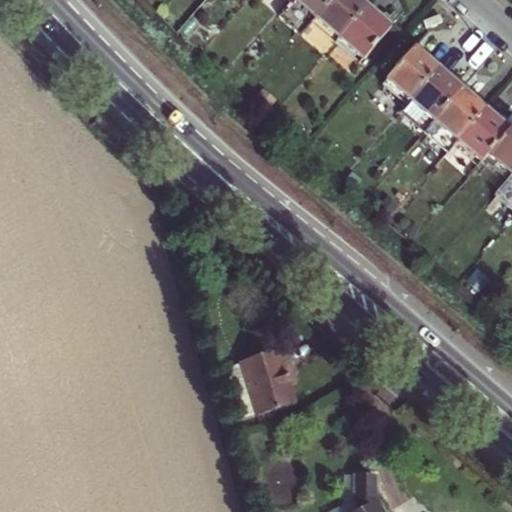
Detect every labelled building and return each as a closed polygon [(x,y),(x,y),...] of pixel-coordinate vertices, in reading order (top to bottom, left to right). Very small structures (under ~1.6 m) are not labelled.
[(285,0),(282,4),(307,26),(330,0),(285,0)] [(327,44),(357,10),(346,0),(330,0),(307,26),(327,44)] [(379,29),(357,10),(327,44),(348,64),(379,29)] [(379,88),(399,105),(429,72),(394,42),(360,78),(375,93),(379,88)] [(399,105),(422,125),(452,92),(429,72),(399,105)] [(436,158),(446,147),(476,113),(452,92),(422,125),(412,137),(436,158)] [(501,135),(476,113),(446,147),(471,169),(479,160),(501,135)] [(500,179),(511,165),(511,127),(510,126),(501,135),(479,160),(500,179)] [(511,165),(500,179),(511,189),(511,165)] [(230,383),(241,421),(256,417),(294,406),(283,368),(291,366),(286,349),(240,364),(240,365),(244,379),(230,383)] [(226,369),(230,383),(244,379),(240,365),(226,369)] [(380,511),(373,499),(373,478),(355,477),(355,478),(342,478),(342,507),(332,511),(380,511)]
